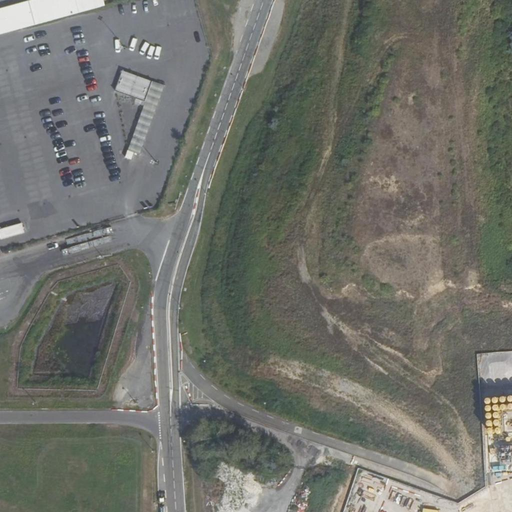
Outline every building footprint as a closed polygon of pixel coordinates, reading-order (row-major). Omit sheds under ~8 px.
[(34,0),(30,1),(35,25),(99,8),(97,0),(34,0)] [(0,9),(0,35),(35,25),(30,1),(0,9)] [(153,82),(122,71),(120,78),(115,90),(146,104),(153,82)] [(165,86),(153,82),(146,104),(129,151),(135,153),(140,155),(165,86)] [(132,161),(135,153),(129,151),(126,159),(132,161)] [(24,231),(22,222),(0,227),(0,232),(1,238),(24,231)]
